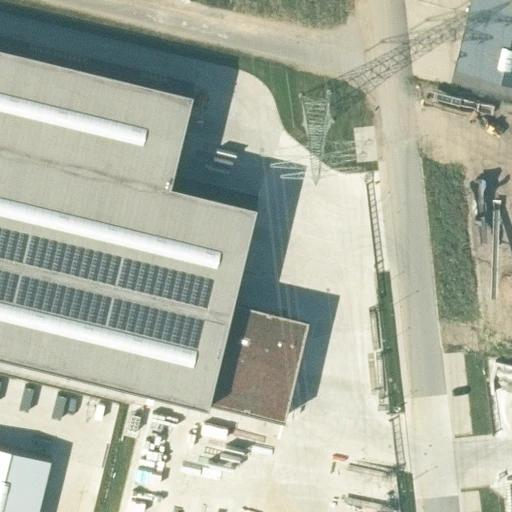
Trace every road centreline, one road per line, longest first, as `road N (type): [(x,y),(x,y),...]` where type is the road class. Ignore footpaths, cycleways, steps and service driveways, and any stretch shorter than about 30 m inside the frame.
road 1 (residential): [(384,61),(432,511)]
road 2 (residential): [(384,61),(119,0)]
